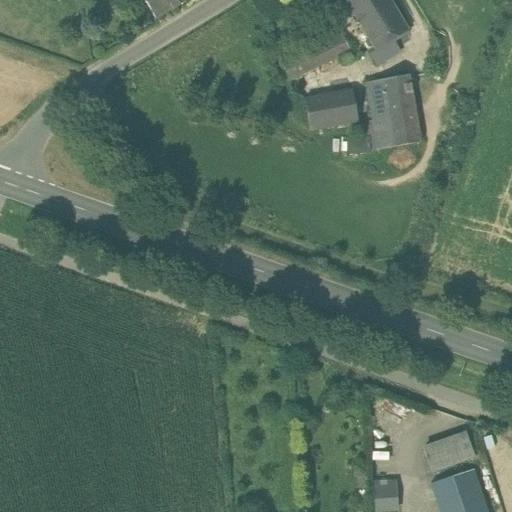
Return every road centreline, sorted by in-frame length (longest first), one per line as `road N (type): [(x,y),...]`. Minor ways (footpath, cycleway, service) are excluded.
road 1 (unknown): [(101,70),(123,122),(148,142),(438,244),(463,216),(487,161),(480,117),(445,42)]
road 2 (secondary): [(5,185),(511,361)]
road 3 (unclassified): [(5,185),(29,141),(85,80),(220,0)]
